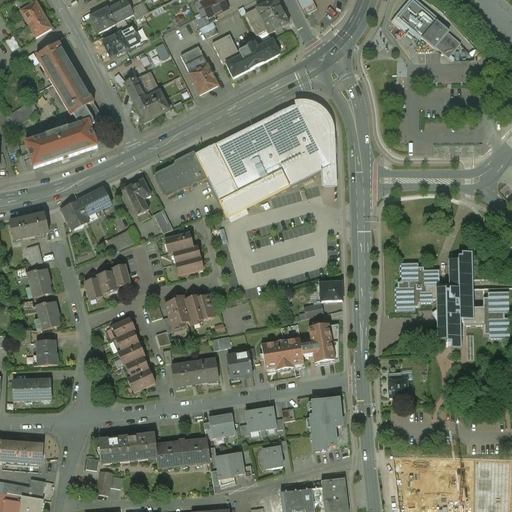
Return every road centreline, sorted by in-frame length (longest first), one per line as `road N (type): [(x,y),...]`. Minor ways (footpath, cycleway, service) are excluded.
road 1 (residential): [(62,508),(225,501),(370,459)]
road 2 (residential): [(80,421),(363,381)]
road 3 (secondary): [(140,155),(324,61)]
road 4 (secondary): [(360,181),(363,381)]
road 5 (residential): [(56,0),(140,155)]
road 6 (secondary): [(0,203),(75,185),(140,155)]
road 7 (secondary): [(324,61),(356,120),(360,181)]
road 8 (residential): [(482,190),(446,181),(360,181)]
